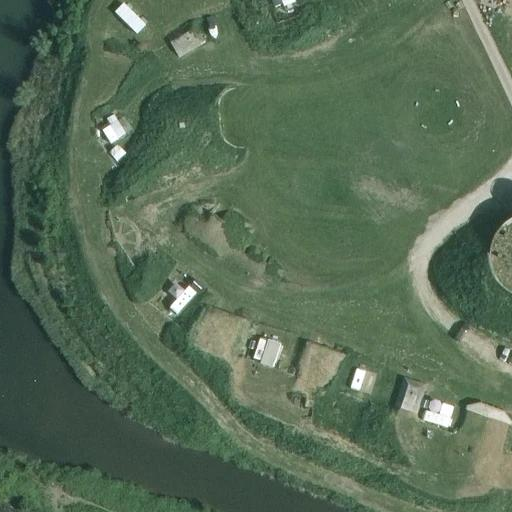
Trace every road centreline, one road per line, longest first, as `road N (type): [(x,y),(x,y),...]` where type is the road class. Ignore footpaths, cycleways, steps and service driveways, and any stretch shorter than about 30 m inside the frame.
road 1 (track): [(416,267),(417,294),(439,332),(511,382)]
road 2 (track): [(416,267),(436,229),(511,178)]
